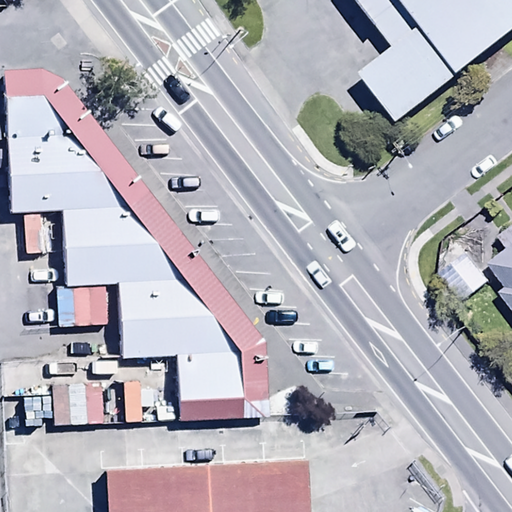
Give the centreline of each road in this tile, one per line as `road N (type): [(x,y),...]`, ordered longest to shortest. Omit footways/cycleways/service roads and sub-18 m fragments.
road 1 (secondary): [(329,255),(126,0)]
road 2 (secondary): [(511,495),(329,255)]
road 3 (residential): [(511,116),(329,255)]
